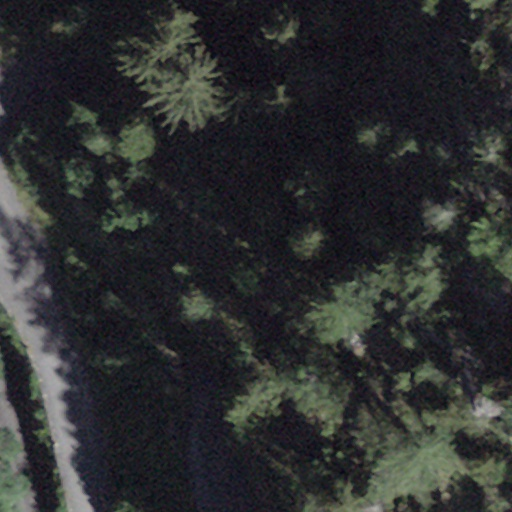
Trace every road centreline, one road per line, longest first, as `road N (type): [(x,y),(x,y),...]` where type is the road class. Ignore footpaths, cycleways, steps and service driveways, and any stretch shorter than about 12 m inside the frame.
road 1 (unclassified): [(0,102),(23,80),(94,74),(140,90),(180,146),(206,406),(228,511)]
road 2 (unclassified): [(93,511),(56,348),(0,225)]
